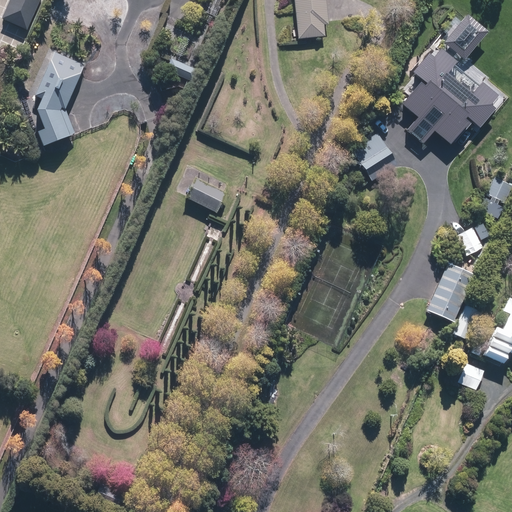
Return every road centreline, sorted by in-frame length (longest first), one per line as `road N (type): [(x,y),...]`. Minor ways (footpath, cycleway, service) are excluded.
road 1 (track): [(160,511),(356,64),(377,33),(377,21),(346,0)]
road 2 (track): [(0,500),(152,142),(147,104),(129,85),(91,99),(84,122)]
road 3 (track): [(262,511),(283,464),(438,216),(439,184),(412,137)]
road 4 (track): [(391,511),(455,467),(493,391),(486,368)]
road 5 (track): [(317,153),(287,104),(270,0)]
